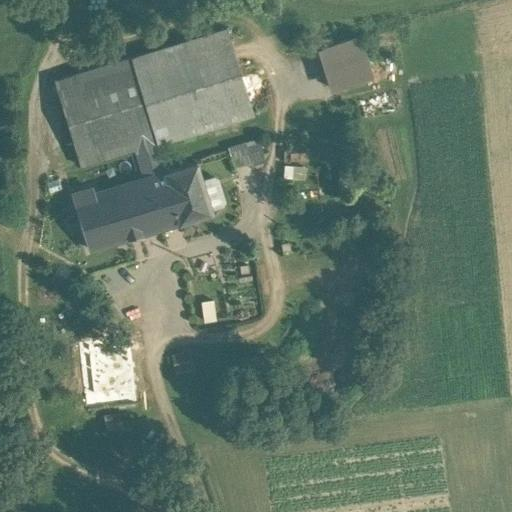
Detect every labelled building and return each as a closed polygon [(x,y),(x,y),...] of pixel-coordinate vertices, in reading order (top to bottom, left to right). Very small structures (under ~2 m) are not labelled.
[(226,27),(131,57),(157,143),(252,113),(226,27)] [(360,33),(316,47),(330,90),(373,75),(360,33)] [(131,57),(131,56),(54,80),(80,165),(134,149),(142,177),(145,176),(146,181),(96,197),(93,188),(73,193),(90,248),(179,221),(165,172),(166,172),(157,143),(131,57)] [(245,141),(228,147),(234,167),(252,161),(245,141)] [(369,160),(339,170),(342,182),(344,182),(345,188),(375,178),(369,160)] [(166,172),(165,172),(179,221),(211,211),(196,163),(166,172)] [(498,257),(465,240),(382,400),(415,417),(498,257)] [(202,300),(205,321),(218,319),(215,298),(202,300)] [(126,340),(80,345),(85,395),(133,389),(126,340)] [(174,372),(194,369),(192,351),(172,353),(174,372)]
